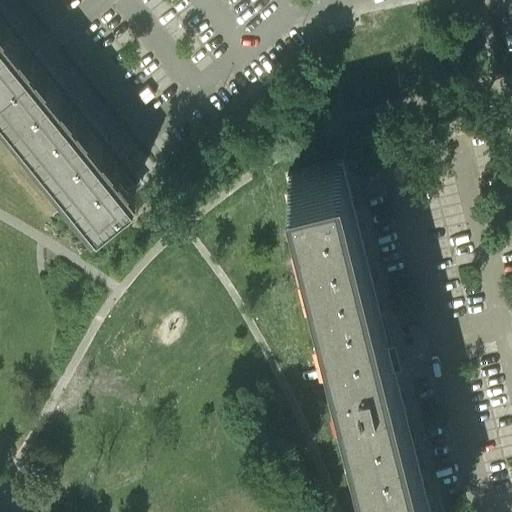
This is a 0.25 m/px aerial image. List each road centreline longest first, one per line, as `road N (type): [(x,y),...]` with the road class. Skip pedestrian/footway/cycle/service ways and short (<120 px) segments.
road 1 (residential): [(289,8),(142,130),(36,0)]
road 2 (residential): [(478,511),(394,164)]
